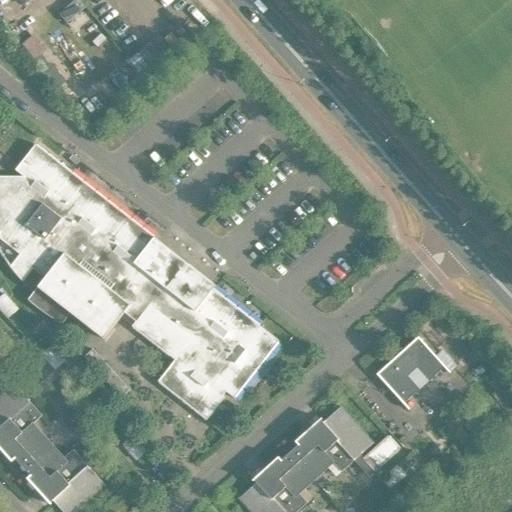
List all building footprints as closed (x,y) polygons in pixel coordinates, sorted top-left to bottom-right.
[(85,8),(78,0),(76,0),(59,15),(67,24),(85,8)] [(215,285),(35,143),(9,176),(0,175),(0,238),(19,254),(10,265),(8,262),(7,263),(10,268),(14,272),(18,277),(22,281),(32,268),(44,277),(27,299),(32,304),(38,308),(43,312),(49,316),(55,320),(61,323),(70,312),(103,338),(124,312),(135,320),(131,326),(174,359),(157,381),(206,419),(224,397),(222,395),(225,391),(233,397),(278,340),(212,289),(215,285)] [(417,336),(405,348),(376,374),(408,409),(409,408),(403,402),(420,388),(408,375),(416,368),(427,381),(443,367),(449,372),(417,336)] [(0,449),(50,504),(51,503),(49,502),(52,500),(63,511),(72,511),(89,497),(103,485),(104,486),(105,485),(72,449),(62,458),(31,424),(41,415),(12,382),(11,383),(12,384),(0,394),(0,449)] [(341,407),(340,406),(322,422),(320,419),(321,418),(320,417),(294,441),(251,480),(252,481),(253,480),(256,482),(238,498),(238,499),(239,498),(251,511),(295,511),(306,502),(297,492),(331,461),(341,471),(373,442),(372,441),(371,442),(340,407),(341,407)] [(377,469),(401,444),(388,432),(364,457),(377,469)]
